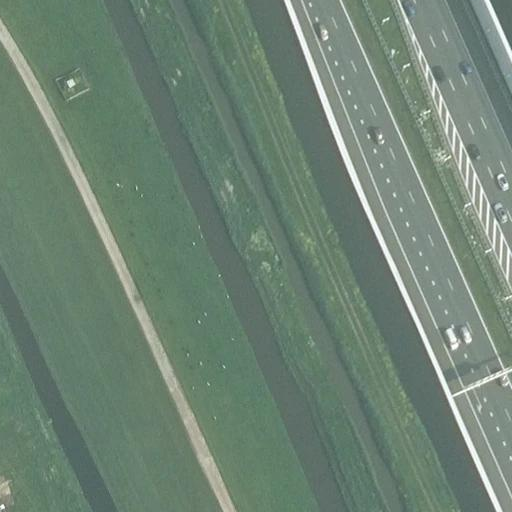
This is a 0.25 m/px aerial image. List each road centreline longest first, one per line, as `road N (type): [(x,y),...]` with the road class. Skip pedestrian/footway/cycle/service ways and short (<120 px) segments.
road 1 (track): [(428,511),(215,0)]
road 2 (track): [(0,29),(69,152),(232,511)]
road 3 (motorway): [(330,0),(511,417)]
road 4 (motorway): [(511,188),(426,0)]
